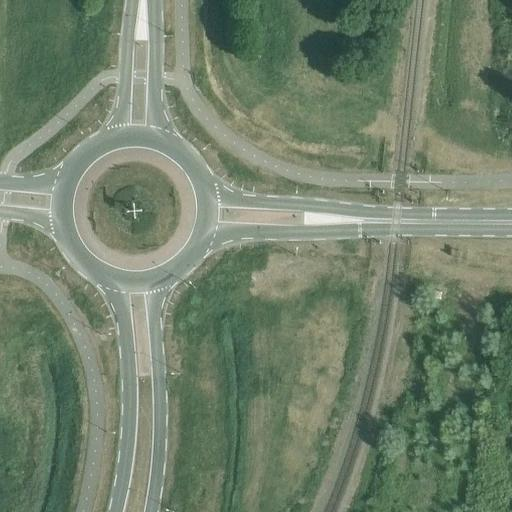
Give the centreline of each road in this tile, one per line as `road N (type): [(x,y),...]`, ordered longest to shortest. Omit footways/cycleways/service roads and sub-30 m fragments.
road 1 (secondary): [(105,276),(123,307),(128,354),(131,442),(116,511)]
road 2 (secondary): [(149,511),(160,435),(154,311),(162,278)]
road 3 (secondary): [(203,241),(369,221)]
road 4 (secondary): [(369,221),(207,188)]
road 5 (secondary): [(511,222),(369,221)]
road 6 (tertiary): [(165,141),(142,1)]
road 7 (tertiary): [(142,1),(126,42),(116,139)]
